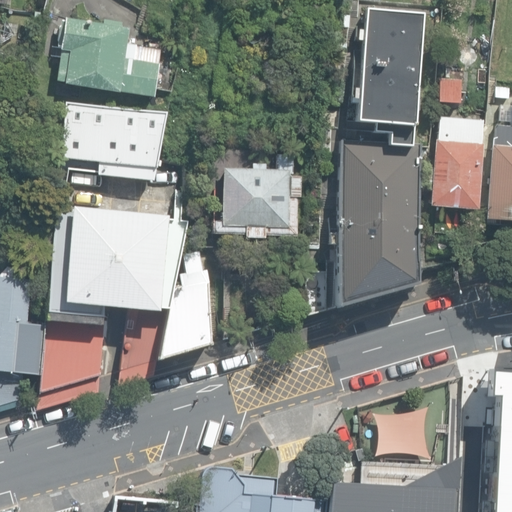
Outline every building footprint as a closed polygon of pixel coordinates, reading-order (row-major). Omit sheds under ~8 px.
[(385,143),(409,144),(421,14),(365,9),(355,123),(370,124),(370,133),(386,134),(385,143)] [(63,84),(153,97),(160,50),(125,45),(128,28),(119,27),(120,22),(102,19),(102,24),(63,19),(63,21),(59,20),(55,47),(59,47),(54,81),(63,82),(63,84)] [(245,39),(251,44),(259,40),(261,32),(254,27),(246,31),(245,39)] [(436,102),(458,103),(459,80),(437,78),(436,102)] [(100,178),(156,182),(167,112),(64,102),(57,171),(100,174),(100,178)] [(483,219),(511,221),(511,105),(511,106),(509,126),(493,125),(491,145),(490,145),(483,219)] [(428,206),(475,210),(481,144),(479,144),(480,121),(438,117),(436,140),(434,140),(431,168),(428,168),(427,182),(430,183),(428,206)] [(419,144),(409,144),(385,143),(338,139),(333,307),(413,284),(419,144)] [(242,238),(263,238),(263,235),(294,236),(295,197),(299,197),(300,177),(289,176),(290,157),(274,156),(274,170),(222,168),(220,221),(211,221),(211,233),(243,234),(242,238)] [(56,208),(35,393),(97,376),(103,324),(99,323),(101,306),(128,309),(121,369),(155,359),(184,222),(56,208)] [(206,269),(222,269),(223,248),(206,248),(206,269)] [(171,289),(157,359),(208,345),(207,283),(204,270),(198,252),(181,256),(186,274),(178,276),(181,287),(171,289)] [(305,271),(300,317),(322,310),(324,273),(305,271)] [(0,403),(17,398),(20,371),(36,373),(41,324),(25,324),(28,277),(0,274),(0,403)] [(511,511),(511,367),(482,366),(481,395),(494,395),(489,511),(511,511)] [(399,480),(328,476),(324,511),(450,511),(454,452),(399,480)] [(323,511),(324,500),(275,495),(276,477),(234,474),(230,468),(210,466),(209,466),(207,467),(206,467),(204,469),(202,470),(201,472),(200,473),(200,475),(197,504),(194,504),(193,511),(323,511)]
